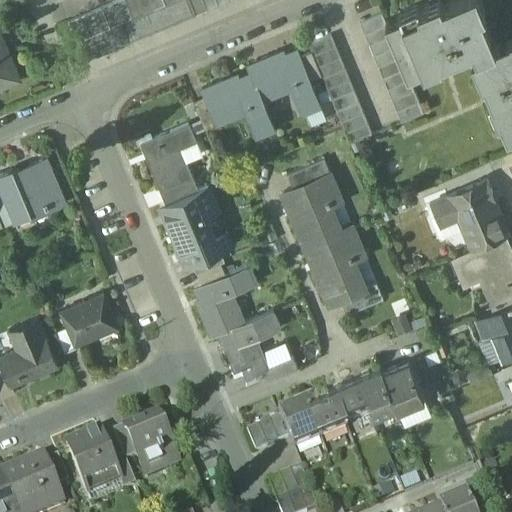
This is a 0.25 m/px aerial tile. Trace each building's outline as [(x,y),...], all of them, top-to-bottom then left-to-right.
[(125,0),(115,0),(113,1),(122,21),(133,17),(125,0)] [(138,0),(125,0),(133,17),(144,12),(138,0)] [(151,0),(138,0),(144,12),(155,7),(151,0)] [(177,0),(172,0),(166,3),(175,23),(185,19),(177,0)] [(177,0),(185,19),(197,14),(191,0),(177,0)] [(203,0),(191,0),(197,14),(208,9),(203,0)] [(216,0),(203,0),(208,9),(219,5),(216,0)] [(442,0),(431,0),(418,6),(417,3),(402,10),(403,12),(401,13),(423,65),(425,64),(426,67),(441,60),(440,58),(474,44),(477,51),(496,43),(482,9),(485,8),(481,0),(444,0),(443,1),(442,0)] [(113,1),(102,5),(111,26),(122,21),(113,1)] [(166,3),(155,7),(164,28),(175,23),(166,3)] [(102,5),(91,10),(100,30),(111,26),(102,5)] [(155,7),(144,12),(152,32),(164,28),(155,7)] [(91,10),(80,15),(86,30),(89,35),(100,30),(91,10)] [(144,12),(133,17),(141,37),(152,32),(144,12)] [(383,12),(361,21),(365,32),(387,23),(386,19),(383,12)] [(401,13),(386,19),(401,56),(406,67),(408,71),(423,65),(401,13)] [(86,30),(80,15),(69,19),(78,40),(89,35),(86,30)] [(133,17),(122,21),(130,41),(141,37),(133,17)] [(122,21),(111,26),(119,46),(130,41),(122,21)] [(387,23),(365,32),(370,43),(392,34),(387,23)] [(111,26),(100,30),(108,51),(119,46),(111,26)] [(0,29),(0,86),(20,78),(0,29)] [(108,51),(100,30),(89,35),(97,55),(108,51)] [(331,34),(309,43),(312,50),(314,54),(336,44),(331,34)] [(392,34),(370,43),(375,54),(397,45),(392,34)] [(89,35),(78,40),(86,60),(97,55),(89,35)] [(511,36),(496,43),(477,51),(480,57),(473,60),(482,82),(485,81),(494,103),(492,104),(498,119),(501,117),(508,134),(511,132),(511,36)] [(336,44),(314,54),(318,65),(340,55),(336,44)] [(397,45),(375,54),(379,65),(401,56),(397,45)] [(298,47),(281,54),(279,51),(248,63),(251,71),(263,98),(279,91),(277,86),(290,81),(302,110),(321,102),(311,79),(301,55),(298,47)] [(314,54),(312,50),(301,55),(311,79),(322,74),(318,65),(314,54)] [(340,55),(318,65),(322,74),(323,76),(345,66),(340,55)] [(401,56),(379,65),(384,76),(406,67),(401,56)] [(345,66),(323,76),(327,86),(350,77),(345,66)] [(406,67),(384,76),(388,87),(410,78),(408,71),(406,67)] [(235,77),(233,74),(202,87),(205,94),(216,121),(233,114),(231,109),(244,103),(257,133),(274,126),(263,98),(251,71),(235,77)] [(350,77),(327,86),(332,97),(354,88),(350,77)] [(410,78),(388,87),(393,98),(415,89),(410,78)] [(354,88),(332,97),(337,108),(359,99),(354,88)] [(415,89),(393,98),(398,109),(420,100),(415,89)] [(205,94),(194,99),(205,126),(216,121),(205,94)] [(359,99),(337,108),(341,119),(363,110),(359,99)] [(420,100),(398,109),(402,120),(424,111),(420,100)] [(363,110),(341,119),(346,130),(368,121),(363,110)] [(368,121),(346,130),(350,141),(373,132),(368,121)] [(189,123),(143,142),(162,189),(192,176),(180,148),(197,142),(189,123)] [(47,154),(13,167),(13,166),(0,171),(0,185),(9,206),(14,218),(30,211),(31,214),(67,199),(47,154)] [(325,157),(287,173),(294,187),(331,172),(325,157)] [(294,187),(283,192),(306,247),(341,232),(329,203),(342,198),(331,172),(294,187)] [(192,176),(162,189),(167,201),(197,188),(192,176)] [(488,178),(431,202),(442,226),(462,217),(475,248),(507,234),(490,193),(493,191),(488,178)] [(167,201),(160,204),(180,252),(181,252),(200,244),(204,253),(219,246),(220,247),(232,242),(227,230),(215,236),(206,215),(219,210),(208,184),(197,188),(167,201)] [(0,209),(9,206),(0,185),(0,209)] [(223,209),(214,213),(221,229),(230,226),(223,209)] [(341,232),(306,247),(329,302),(340,298),(365,287),(364,286),(352,258),(365,253),(354,227),(341,232)] [(253,237),(257,247),(272,240),(268,232),(253,237)] [(475,248),(452,257),(462,279),(478,273),(493,309),(511,301),(511,245),(507,234),(475,248)] [(267,243),(257,248),(262,258),(271,253),(267,243)] [(200,244),(181,252),(185,262),(192,259),(204,254),(204,253),(200,244)] [(219,246),(204,253),(204,254),(192,259),(197,271),(221,261),(225,260),(220,247),(219,246)] [(221,261),(197,271),(202,282),(225,272),(221,261)] [(202,282),(194,285),(202,303),(198,304),(211,335),(218,332),(246,320),(233,291),(257,280),(249,262),(202,282)] [(365,287),(340,298),(347,312),(383,297),(377,281),(364,286),(365,287)] [(104,291),(62,309),(69,326),(76,343),(77,343),(118,325),(104,291)] [(511,301),(493,309),(478,316),(486,336),(494,333),(504,355),(511,351),(511,301)] [(246,320),(218,332),(225,348),(221,350),(234,381),(241,378),(269,366),(269,365),(258,340),(282,330),(273,309),(246,320)] [(411,328),(405,314),(394,319),(400,333),(411,328)] [(58,364),(38,318),(10,329),(18,348),(0,355),(0,356),(5,368),(11,384),(12,384),(58,364)] [(76,343),(69,326),(57,331),(66,351),(78,345),(77,343),(76,343)] [(293,355),(269,365),(269,366),(241,378),(246,389),(298,368),(293,355)] [(425,398),(409,360),(383,371),(397,405),(399,409),(425,398)] [(381,367),(355,378),(371,416),(397,405),(383,371),(381,367)] [(11,384),(5,368),(0,369),(0,387),(4,396),(15,391),(12,384),(11,384)] [(355,378),(330,389),(331,392),(345,426),(371,416),(355,378)] [(345,426),(331,392),(305,403),(321,441),(347,430),(345,426)] [(305,403),(279,414),(280,418),(289,438),(295,452),(321,441),(305,403)] [(178,466),(157,416),(142,422),(143,424),(127,431),(125,432),(136,458),(145,480),(147,479),(146,475),(164,467),(162,462),(173,457),(177,466),(178,466)] [(289,438),(280,418),(269,422),(278,443),(289,438)] [(269,422),(258,427),(267,448),(278,443),(269,422)] [(258,427),(247,432),(256,452),(267,448),(258,427)] [(136,458),(125,432),(127,431),(126,428),(113,433),(124,458),(125,462),(136,458)] [(100,432),(83,439),(85,444),(68,451),(88,497),(119,484),(117,478),(119,477),(113,462),(100,432)] [(46,462),(43,455),(0,474),(16,511),(44,511),(64,504),(57,487),(46,462)] [(68,482),(57,457),(46,462),(57,487),(68,482)] [(125,462),(124,458),(113,462),(119,477),(117,478),(119,484),(122,492),(136,486),(125,462)] [(310,488),(301,467),(290,472),(298,492),(310,488)] [(290,472),(279,476),(287,497),(298,492),(290,472)] [(16,511),(0,474),(0,473),(0,511),(16,511)] [(287,497),(279,476),(268,481),(276,502),(287,497)] [(309,511),(318,508),(310,488),(298,492),(306,511),(309,511)] [(306,511),(298,492),(287,497),(293,511),(306,511)] [(472,511),(466,496),(440,507),(442,510),(442,511),(472,511)] [(293,511),(287,497),(276,502),(280,511),(293,511)]
